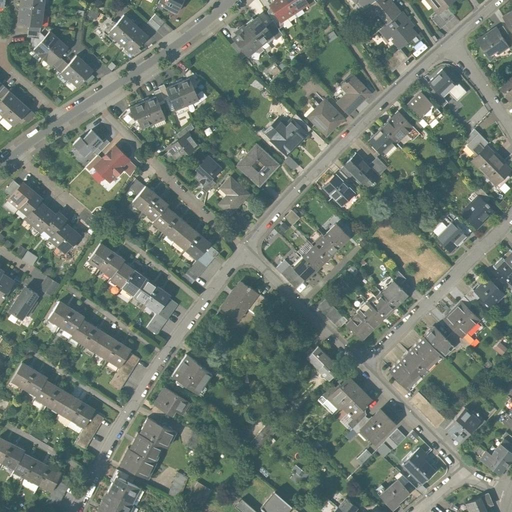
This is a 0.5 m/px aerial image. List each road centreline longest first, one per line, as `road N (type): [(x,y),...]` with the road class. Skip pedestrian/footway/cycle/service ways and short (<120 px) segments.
road 1 (residential): [(74,511),(163,355),(246,250)]
road 2 (residential): [(246,250),(313,172),(449,44)]
road 3 (residential): [(511,217),(362,365)]
road 4 (residential): [(61,119),(229,0)]
road 5 (residential): [(362,365),(246,250)]
road 6 (residential): [(462,470),(362,365)]
